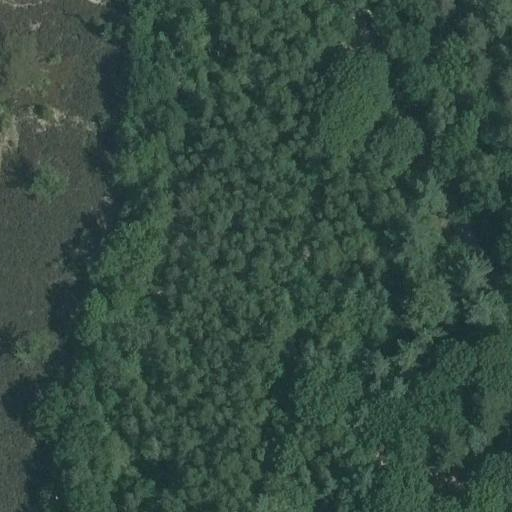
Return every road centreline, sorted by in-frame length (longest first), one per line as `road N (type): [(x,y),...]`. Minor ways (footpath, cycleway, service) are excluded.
road 1 (track): [(40,511),(139,0)]
road 2 (track): [(511,312),(344,0)]
